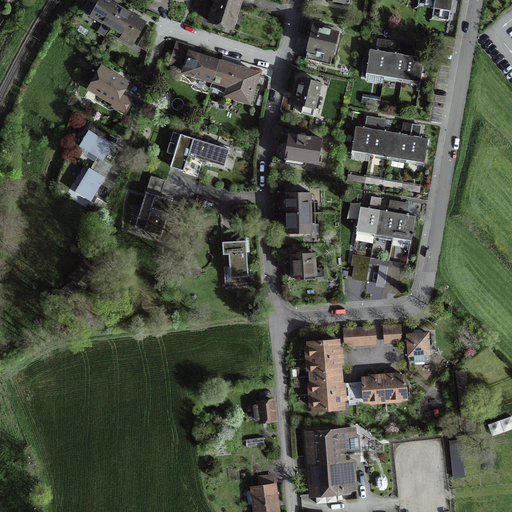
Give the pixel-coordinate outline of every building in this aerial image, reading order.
[(135,18),(122,10),(117,7),(105,0),(100,0),(92,15),(112,27),(123,34),(120,39),(131,45),(144,24),(135,18)] [(231,29),(240,0),(215,0),(215,1),(208,22),(231,29)] [(432,0),(435,0),(433,9),(450,12),(451,0),(432,0)] [(330,32),(330,31),(322,29),(322,30),(313,28),(305,59),(330,65),(337,34),(330,32)] [(150,39),(144,36),(141,42),(148,46),(150,39)] [(383,80),(401,83),(419,86),(424,59),(412,57),(413,51),(414,46),(408,44),(402,43),(401,48),(400,55),(388,53),(390,41),(383,40),(382,45),(381,52),(370,50),(365,77),(383,80)] [(183,73),(212,82),(228,87),(226,96),(248,103),(256,79),(257,75),(187,53),(184,52),(186,47),(176,44),(170,60),(185,65),(183,73)] [(120,78),(116,76),(114,75),(112,76),(101,69),(88,91),(98,97),(98,95),(100,95),(114,104),(112,107),(122,113),(130,101),(120,95),(127,83),(120,78)] [(312,117),(320,84),(307,81),(300,79),(294,104),(302,106),(300,114),(312,117)] [(387,160),(405,163),(423,167),(428,140),(416,138),(417,132),(418,126),(412,125),(406,124),(405,129),(403,135),(392,133),(380,131),(381,125),(382,120),(375,118),(369,117),(368,123),(367,129),(355,127),(351,154),(369,157),(387,160)] [(88,132),(79,146),(103,160),(107,153),(111,146),(88,132)] [(176,170),(183,172),(188,156),(191,157),(223,167),(229,150),(193,139),(172,133),(166,153),(173,156),(170,168),(176,170)] [(317,165),(321,140),(302,137),(288,135),(285,160),(285,164),(295,166),(296,161),(317,165)] [(75,193),(89,202),(103,179),(104,178),(90,169),(75,193)] [(165,199),(160,197),(165,181),(150,177),(137,218),(147,221),(144,231),(160,236),(171,201),(165,199)] [(315,224),(314,213),(314,202),(310,202),(310,193),(285,194),(285,203),(286,214),(286,219),(286,234),(311,234),(311,235),(318,235),(318,224),(315,224)] [(408,214),(406,214),(406,216),(403,215),(403,211),(405,203),(398,202),(392,201),(391,209),(390,213),(378,211),(380,199),(374,198),(373,205),(372,209),(360,207),(357,227),(356,227),(355,227),(356,228),(355,235),(374,238),(392,241),(410,244),(412,235),(413,235),(414,234),(412,233),(415,217),(408,216),(408,214)] [(248,277),(245,241),(222,243),(222,255),(228,255),(230,279),(248,277)] [(314,266),(314,254),(290,256),(291,265),(288,266),(289,277),(303,276),(304,280),(315,280),(314,276),(324,275),(323,266),(314,266)] [(352,277),(366,280),(370,257),(353,254),(352,260),(355,261),(352,277)] [(90,278),(92,280),(95,277),(98,273),(85,262),(72,278),(83,287),(90,278)] [(400,270),(378,266),(375,282),(397,286),(400,270)] [(400,339),(399,327),(384,328),(385,340),(393,340),(400,339)] [(375,341),(374,328),(344,331),(345,343),(361,342),(375,341)] [(429,355),(427,334),(422,334),(420,335),(419,334),(416,334),(415,334),(414,336),(413,336),(412,335),(406,335),(408,356),(429,355)] [(309,359),(310,374),(312,395),(313,410),(326,409),(330,412),(333,409),(342,408),(342,399),(341,393),(341,386),(340,377),(339,372),(339,364),(338,357),(338,349),(337,342),(328,342),(324,339),(321,343),(308,344),(309,359)] [(460,402),(471,400),(467,370),(455,371),(460,402)] [(394,378),(383,378),(374,379),(362,380),(362,383),(363,398),(364,401),(385,400),(406,398),(404,377),(394,378)] [(356,399),(363,398),(362,383),(347,384),(349,405),(357,405),(356,399)] [(271,400),(259,402),(261,423),(266,422),(273,422),(271,400)] [(351,429),(309,432),(310,446),(314,495),(344,492),(340,454),(359,453),(357,436),(352,436),(351,429)] [(264,445),(263,438),(244,440),(245,448),(264,445)] [(252,489),(255,511),(276,511),(276,504),(274,486),(252,489)]
